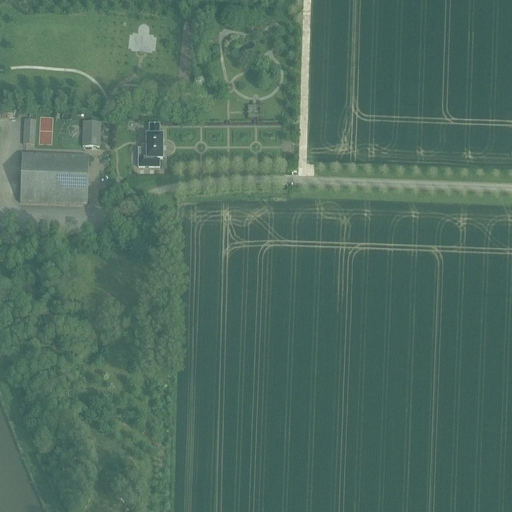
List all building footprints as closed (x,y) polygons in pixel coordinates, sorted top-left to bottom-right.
[(223,38),(221,58),(226,58),(225,63),(238,65),(239,59),(242,59),(244,40),(223,38)] [(23,146),(35,146),(35,141),(36,121),(24,121),(23,146)] [(101,124),(84,123),(83,148),(100,148),(101,124)] [(146,157),(140,157),(138,157),(138,169),(155,169),(155,161),(163,161),(163,152),(166,152),(166,145),(163,145),(163,135),(160,135),(160,128),(149,128),(149,135),(146,135),(146,157)] [(88,206),(89,176),(89,158),(22,155),(20,204),(88,206)] [(54,272),(80,274),(80,266),(70,265),(70,263),(71,263),(72,258),(52,256),(51,262),(55,262),(54,272)]
